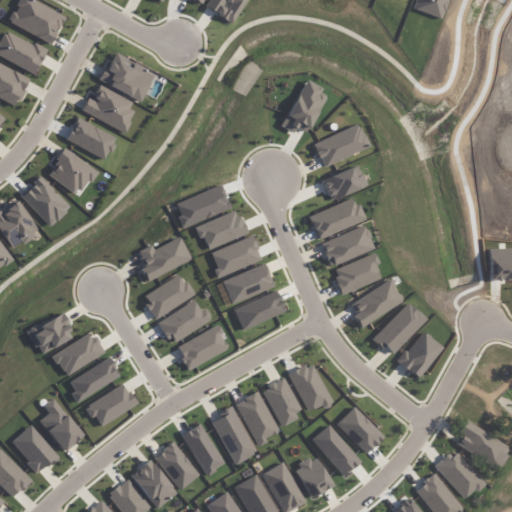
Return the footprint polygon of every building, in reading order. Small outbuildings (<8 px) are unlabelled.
[(64,17),(32,0),(18,0),(7,21),(49,44),(64,17)] [(245,0),(209,0),(204,8),(232,24),(245,0)] [(5,30),(0,38),(0,56),(32,75),(45,52),(5,30)] [(98,80),(139,103),(154,75),(113,52),(98,80)] [(0,99),(14,107),(28,79),(0,64),(0,99)] [(292,133),(295,127),(306,133),(326,92),(303,81),(280,127),(292,133)] [(80,111),(121,132),(135,105),(99,86),(92,100),(87,98),(80,111)] [(312,143),(321,167),(368,148),(358,124),(312,143)] [(47,177),(79,195),(94,169),(62,150),(47,177)] [(365,185),(356,165),(320,180),(329,201),(365,185)] [(69,207),(40,177),(20,197),(49,227),(69,207)] [(182,228),(229,210),(220,186),(173,204),(182,228)] [(307,216),(316,239),(363,221),(354,198),(307,216)] [(0,232),(12,250),(38,231),(16,200),(0,211),(0,232)] [(245,234),(236,210),(195,226),(204,250),(245,234)] [(373,248),(363,226),(320,244),(329,267),(373,248)] [(261,260),(251,236),(209,253),(216,269),(212,270),(215,278),(261,260)] [(146,281),(190,260),(179,237),(152,249),(150,245),(136,252),(144,267),(141,269),(146,281)] [(0,267),(11,260),(0,242),(0,267)] [(380,279),(374,265),(378,263),(373,253),(331,270),(341,295),(380,279)] [(272,289),(264,266),(221,279),(228,303),(272,289)] [(141,298),(155,319),(193,295),(179,273),(141,298)] [(360,328),(402,301),(389,280),(350,304),(356,313),(352,316),(360,328)] [(241,330),(283,312),(275,291),(232,309),(241,330)] [(169,343),(211,321),(205,309),(199,312),(194,301),(157,320),(169,343)] [(425,319),(406,302),(372,339),(391,356),(425,319)] [(72,337),(61,314),(29,330),(41,353),(72,337)] [(175,347),(187,370),(227,349),(219,334),(221,333),(217,325),(175,347)] [(397,363),(417,379),(442,347),(421,331),(397,363)] [(102,354),(90,333),(51,355),(63,376),(102,354)] [(68,382),(73,391),(70,394),(75,403),(119,376),(107,358),(68,382)] [(306,412),(320,405),(322,408),(332,404),(310,362),(287,374),(306,412)] [(278,426),(301,414),(283,378),(260,390),(278,426)] [(99,428),(135,405),(122,384),(86,406),(99,428)] [(276,433),(259,392),(235,402),(254,447),(266,442),(264,438),(276,433)] [(47,413),(37,421),(62,452),(82,435),(51,399),(42,407),(47,413)] [(335,425),(365,454),(382,436),(352,407),(335,425)] [(256,453),(232,408),(209,421),(233,465),(256,453)] [(455,445),(496,470),(509,448),(464,420),(457,433),(461,436),(455,445)] [(205,476),(224,464),(198,424),(180,436),(205,476)] [(9,443),(37,473),(56,455),(29,425),(9,443)] [(343,476),(359,461),(326,425),(310,440),(343,476)] [(179,490),(198,475),(172,442),(152,457),(179,490)] [(0,450),(0,486),(12,499),(30,480),(0,450)] [(464,500),(483,482),(453,450),(434,468),(464,500)] [(317,457),(293,467),(306,498),(329,488),(317,457)] [(129,476),(156,509),(175,493),(148,460),(129,476)] [(279,511),(286,511),(303,504),(283,462),(261,473),(279,511)] [(413,490),(430,511),(460,511),(463,510),(433,474),(413,490)] [(150,511),(151,511),(126,479),(106,495),(119,511),(150,511)] [(209,511),(238,511),(226,492),(205,505),(209,511)] [(110,511),(99,500),(87,511),(110,511)] [(419,511),(410,500),(394,511),(419,511)]
